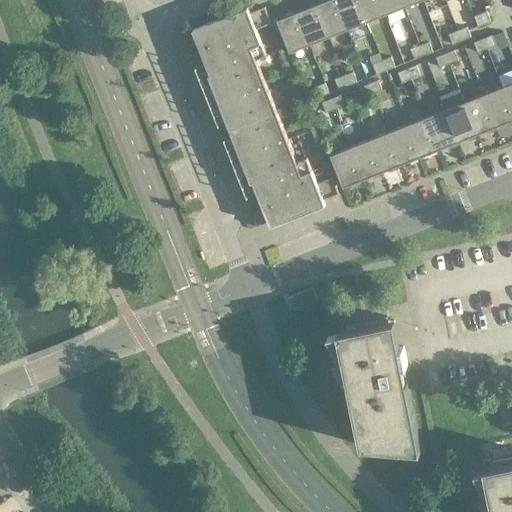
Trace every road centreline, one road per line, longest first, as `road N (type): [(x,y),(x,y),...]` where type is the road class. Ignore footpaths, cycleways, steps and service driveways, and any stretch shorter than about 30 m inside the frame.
road 1 (residential): [(242,291),(499,191)]
road 2 (residential): [(242,291),(148,34)]
road 3 (residential): [(0,388),(242,291)]
